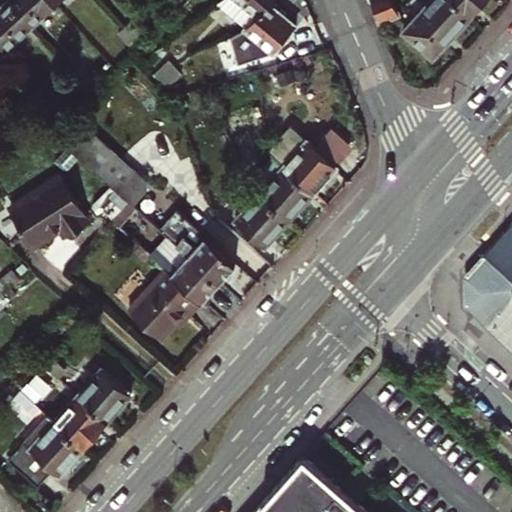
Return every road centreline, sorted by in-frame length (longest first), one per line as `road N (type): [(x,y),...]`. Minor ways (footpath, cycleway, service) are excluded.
road 1 (primary): [(416,180),(115,511)]
road 2 (residential): [(218,479),(278,383),(395,247),(416,180)]
road 3 (primary): [(218,479),(385,291)]
road 4 (residential): [(338,0),(416,180)]
road 5 (residential): [(511,99),(438,185),(416,257)]
road 6 (primary): [(511,73),(416,180)]
road 7 (primary): [(416,257),(511,152)]
